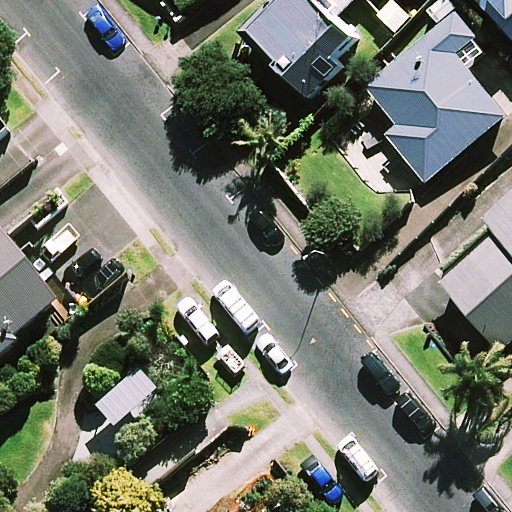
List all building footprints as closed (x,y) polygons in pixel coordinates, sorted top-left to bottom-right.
[(291,0),(254,36),(312,96),(366,43),(341,18),(358,0),(291,0)] [(511,0),(483,0),(511,34),(511,0)] [(482,38),(462,15),(374,91),(404,125),(391,136),(431,182),(510,114),(460,57),(482,38)] [(511,199),(491,218),(501,230),(444,280),(506,351),(511,345),(511,199)] [(0,219),(0,352),(65,299),(0,219)]
